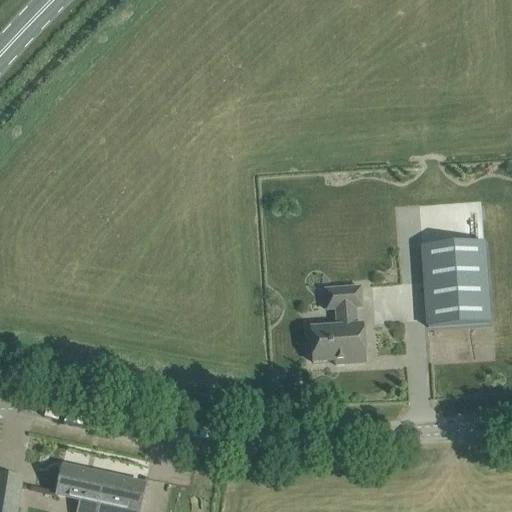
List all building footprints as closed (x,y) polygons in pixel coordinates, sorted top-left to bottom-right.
[(483,242),(422,247),(428,328),(489,324),(483,242)] [(365,364),(364,344),(363,325),(356,326),(355,309),(361,309),(360,288),(325,291),(326,311),(336,310),(337,327),(310,329),(312,364),(344,361),(345,366),(365,364)] [(489,347),(488,330),(429,335),(430,351),(489,347)] [(139,511),(145,486),(62,468),(56,496),(80,501),(77,511),(139,511)] [(16,511),(22,479),(0,475),(0,511),(16,511)]
